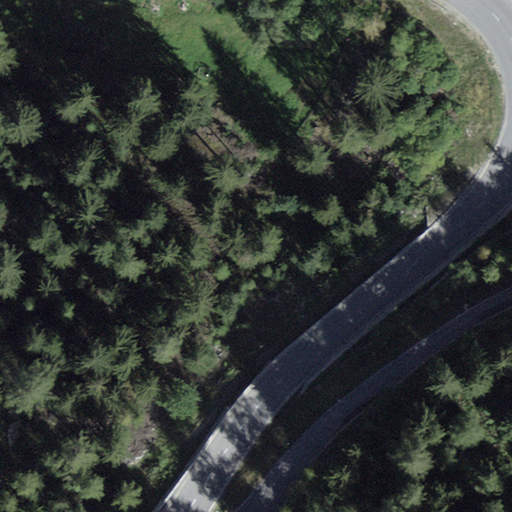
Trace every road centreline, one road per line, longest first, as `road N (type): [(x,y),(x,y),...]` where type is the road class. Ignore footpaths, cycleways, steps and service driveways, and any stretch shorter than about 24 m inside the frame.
road 1 (tertiary): [(511,160),(465,224),(311,348),(250,412),(187,511)]
road 2 (unclassified): [(511,299),(408,360),(319,429),(258,511)]
